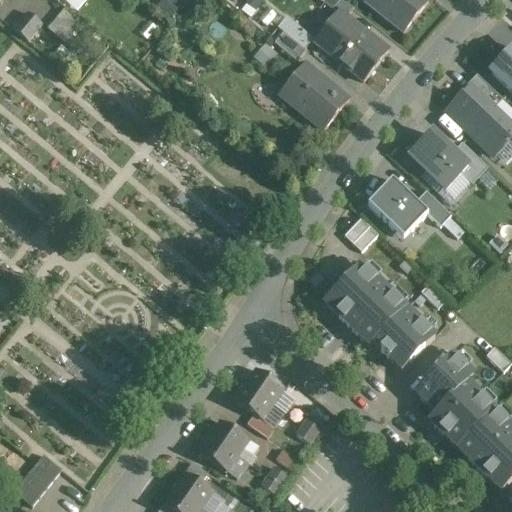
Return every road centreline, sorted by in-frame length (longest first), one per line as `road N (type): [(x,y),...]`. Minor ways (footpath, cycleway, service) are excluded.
road 1 (residential): [(510,0),(248,322)]
road 2 (residential): [(451,511),(248,322)]
road 3 (residential): [(248,322),(106,511)]
